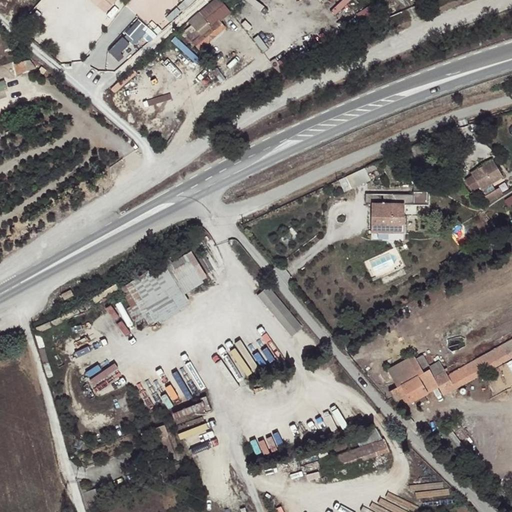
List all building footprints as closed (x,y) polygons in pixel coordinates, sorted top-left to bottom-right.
[(93,0),(107,13),(118,0),(93,0)] [(220,0),(215,0),(188,21),(192,26),(184,31),(199,49),(225,28),(219,22),(230,12),(220,0)] [(127,31),(137,42),(152,29),(141,18),(127,31)] [(118,56),(131,41),(124,35),(111,50),(118,56)] [(36,68),(29,60),(23,62),(13,65),(16,74),(26,71),(36,68)] [(0,81),(0,91),(8,90),(6,80),(0,81)] [(499,169),(495,163),(474,177),(489,199),(489,200),(493,206),(506,197),(502,191),(499,193),(495,187),(506,180),(499,169)] [(369,179),(363,168),(343,178),(348,190),(369,179)] [(425,207),(425,193),(410,192),(409,196),(362,195),(363,204),(368,205),(368,231),(401,231),(401,206),(425,207)] [(195,250),(125,285),(146,326),(189,305),(182,293),(210,279),(195,250)] [(269,286),(257,295),(291,336),(302,327),(269,286)] [(71,290),(62,294),(64,299),(74,295),(71,290)] [(443,373),(432,379),(437,387),(442,397),(447,393),(448,396),(455,392),(453,390),(511,357),(511,340),(446,378),(443,373)] [(423,355),(414,360),(418,366),(426,361),(423,355)] [(417,377),(422,374),(418,366),(414,360),(413,357),(387,372),(395,389),(399,387),(417,377)] [(426,368),(428,371),(432,379),(443,373),(437,362),(426,368)] [(428,371),(422,374),(417,377),(426,393),(437,387),(432,379),(428,371)] [(399,387),(395,389),(388,393),(397,409),(408,403),(426,393),(417,377),(399,387)] [(178,423),(208,411),(204,401),(174,413),(178,423)] [(164,425),(141,433),(152,463),(175,454),(164,425)] [(358,436),(363,446),(383,436),(378,426),(358,436)] [(464,449),(445,426),(436,433),(455,456),(464,449)] [(385,455),(380,442),(330,459),(335,472),(385,455)] [(99,498),(99,497),(97,489),(87,492),(86,489),(83,490),(84,493),(86,502),(99,498)] [(99,498),(86,502),(88,508),(101,504),(99,498)]
